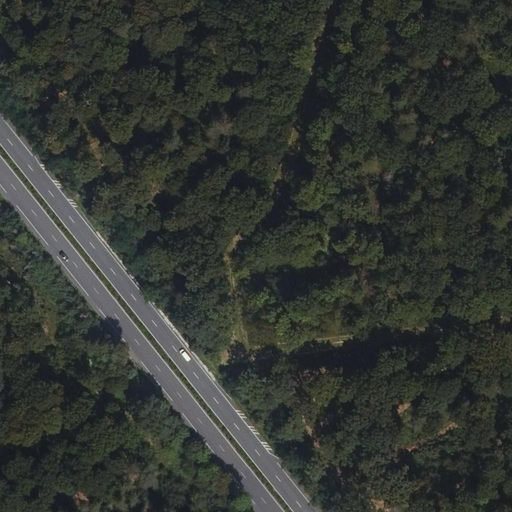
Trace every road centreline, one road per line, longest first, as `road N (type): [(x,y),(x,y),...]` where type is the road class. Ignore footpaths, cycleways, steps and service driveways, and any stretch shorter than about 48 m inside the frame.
road 1 (primary): [(303,511),(0,131)]
road 2 (primary): [(0,170),(271,511)]
road 3 (track): [(330,0),(285,175),(227,263),(242,355)]
road 4 (track): [(511,322),(242,355)]
